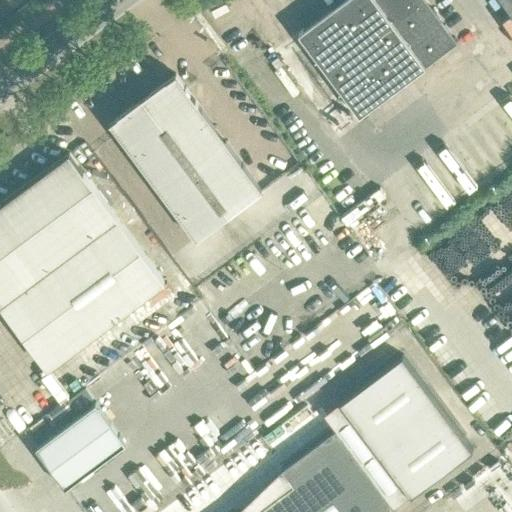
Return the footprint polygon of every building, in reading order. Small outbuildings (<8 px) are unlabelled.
[(339,0),(299,30),(360,112),(457,39),(428,0),(339,0)] [(511,0),(503,0),(511,11),(511,0)] [(111,119),(197,235),(261,187),(175,71),(111,119)] [(0,301),(24,284),(71,348),(165,278),(69,150),(0,201),(0,301)] [(505,271),(488,272),(511,326),(511,284),(506,283),(505,271)] [(403,352),(341,398),(411,492),(473,446),(403,352)] [(37,444),(67,485),(127,440),(97,400),(37,444)] [(386,511),(396,505),(336,426),(282,466),(294,482),(252,511),(234,511),(233,511),(386,511)]
